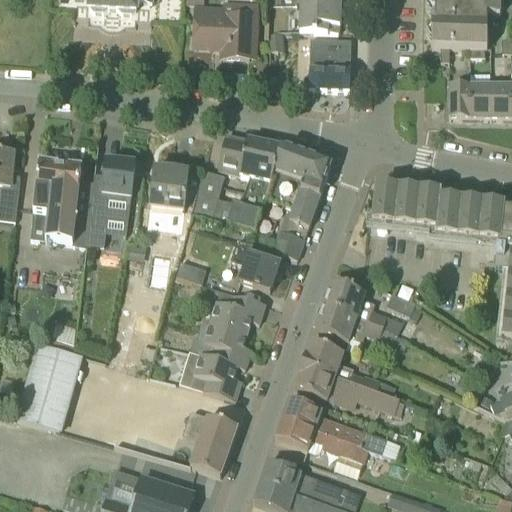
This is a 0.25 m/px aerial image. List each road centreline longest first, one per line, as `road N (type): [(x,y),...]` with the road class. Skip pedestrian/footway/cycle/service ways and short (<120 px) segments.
road 1 (residential): [(231,511),(365,143)]
road 2 (tertiary): [(0,84),(365,143)]
road 3 (tertiary): [(365,143),(511,175)]
road 4 (tertiary): [(365,143),(379,72),(379,0)]
